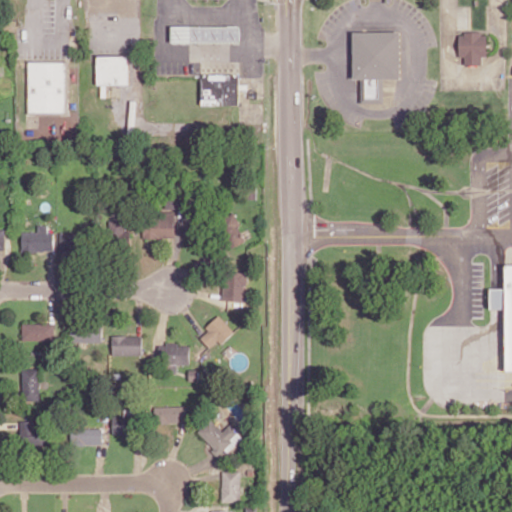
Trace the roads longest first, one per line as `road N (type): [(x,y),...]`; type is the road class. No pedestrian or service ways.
road 1 (residential): [(292,0),(289,511)]
road 2 (residential): [(168,511),(153,484),(0,484)]
road 3 (residential): [(0,291),(173,290)]
